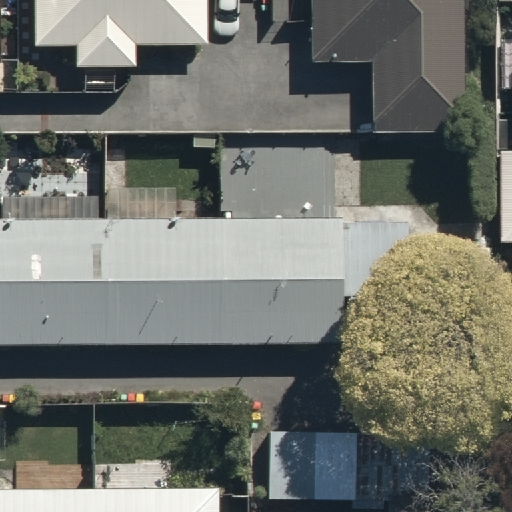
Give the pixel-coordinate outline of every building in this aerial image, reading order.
[(33,0),(33,47),(74,47),(74,69),(133,69),(133,45),(204,45),(203,0),(33,0)] [(308,0),(310,61),(369,60),(371,132),(497,129),(496,106),(463,107),(460,0),(308,0)] [(511,152),(502,153),(502,244),(511,243),(511,152)] [(0,344),(338,344),(338,300),(412,300),(412,223),(341,223),(341,216),(0,216),(0,344)] [(387,432),(267,430),(266,501),(351,502),(351,511),(354,511),(382,511),(382,500),(386,500),(387,432)] [(0,490),(0,511),(216,511),(216,488),(0,490)]
